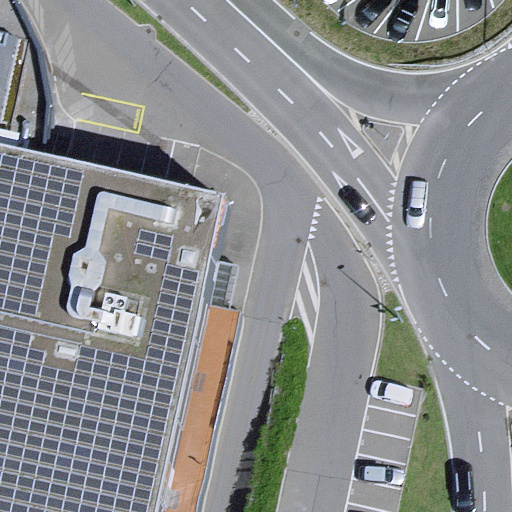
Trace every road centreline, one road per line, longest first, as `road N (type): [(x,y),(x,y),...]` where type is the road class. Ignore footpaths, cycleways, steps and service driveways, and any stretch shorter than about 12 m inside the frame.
road 1 (unclassified): [(303,74),(439,292)]
road 2 (secondary): [(503,95),(460,133),(434,184),(427,241),(439,292)]
road 3 (unclassified): [(503,95),(433,103),(303,74)]
road 4 (secondary): [(459,327),(479,416),(484,511)]
